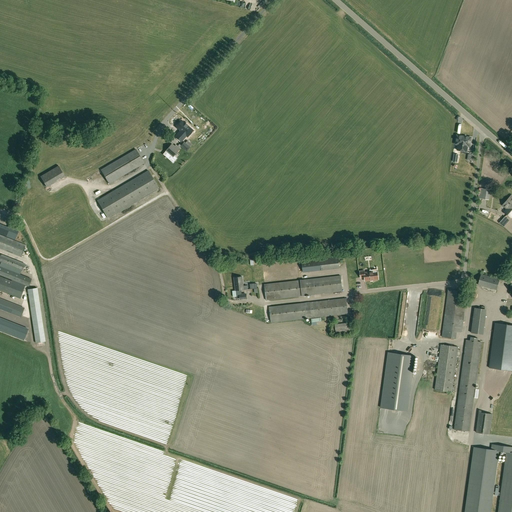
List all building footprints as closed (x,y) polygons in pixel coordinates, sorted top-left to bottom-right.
[(193,130),(182,121),(177,127),(180,130),(175,136),(181,141),(186,135),(187,136),(193,130)] [(472,137),(457,135),(455,145),(458,145),(457,151),(467,152),(468,147),(470,147),(472,137)] [(185,143),(183,142),(181,146),(187,150),(190,147),(185,143)] [(166,151),(172,157),(180,149),(175,145),(174,147),(171,144),(166,151)] [(144,163),(136,149),(101,170),(109,184),(144,163)] [(47,187),(65,176),(59,165),(40,176),(47,187)] [(159,188),(148,171),(97,201),(107,218),(159,188)] [(489,199),(490,190),(481,188),(480,198),(489,199)] [(511,196),(503,205),(507,209),(505,212),(508,215),(511,210),(511,196)] [(19,231),(0,223),(0,233),(15,240),(19,231)] [(25,246),(23,245),(0,235),(0,248),(21,257),(25,246)] [(0,262),(22,271),(25,264),(0,253),(0,262)] [(339,268),(338,257),(302,261),(303,272),(339,268)] [(0,274),(29,286),(32,279),(0,266),(0,274)] [(378,279),(377,271),(364,273),(364,271),(360,271),(361,278),(365,277),(365,281),(378,279)] [(478,285),(496,290),(499,280),(481,275),(478,285)] [(25,286),(0,276),(0,291),(20,300),(25,286)] [(264,284),(266,300),(342,291),(340,276),(264,284)] [(242,277),(234,277),(236,291),(237,291),(237,296),(240,296),(240,299),(247,298),(246,294),(242,295),(241,290),(244,290),(242,277)] [(28,289),(35,343),(45,341),(37,288),(28,289)] [(464,292),(449,289),(446,306),(462,307),(464,292)] [(24,308),(0,298),(0,309),(20,317),(24,308)] [(271,323),(339,315),(348,314),(346,298),(269,307),(271,323)] [(465,308),(446,306),(443,330),(455,331),(461,332),(465,308)] [(25,329),(0,318),(0,331),(21,340),(25,329)] [(347,328),(347,323),(335,325),(336,333),(350,331),(349,328),(347,328)] [(511,325),(495,323),(489,368),(511,371),(511,325)] [(454,429),(469,432),(473,402),(475,389),(482,342),(478,341),(478,338),(470,337),(470,340),(466,340),(454,429)] [(452,392),(458,347),(441,344),(434,390),(452,392)] [(407,411),(414,364),(415,357),(415,356),(388,353),(381,407),(407,411)] [(490,434),(490,432),(492,414),(481,412),(481,410),(479,410),(476,432),(490,434)] [(506,453),(497,511),(511,511),(511,446),(492,444),(491,449),(474,447),(464,511),(490,511),(499,452),(506,453)]
